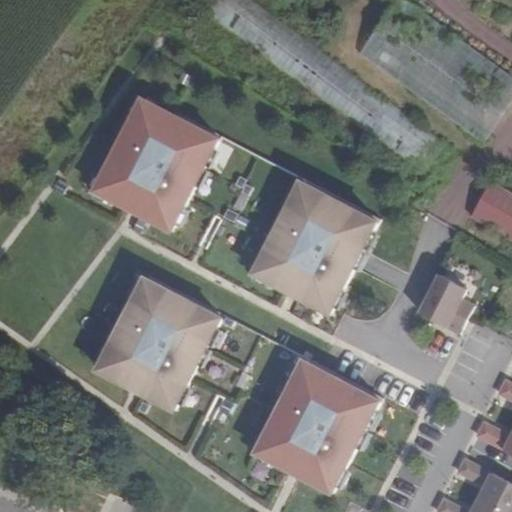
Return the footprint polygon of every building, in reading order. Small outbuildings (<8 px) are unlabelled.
[(511,101),(511,77),(402,0),(399,0),(359,54),(482,144),(511,101)] [(98,190),(173,232),(222,143),(147,102),(98,190)] [(413,155),(428,156),(430,131),(415,130),(413,155)] [(470,217),(511,241),(511,193),(491,181),(470,217)] [(303,185),(257,275),(333,314),(379,224),(303,185)] [(212,314),(135,274),(88,365),(165,404),(212,314)] [(419,321),(459,340),(473,312),(460,305),(464,296),(437,283),(419,321)] [(296,358),(247,451),(323,491),(373,399),(296,358)] [(511,453),(511,381),(508,379),(501,393),(511,398),(511,434),(487,422),(479,436),(511,453)] [(440,511),(511,511),(511,483),(466,459),(460,471),(488,486),(474,511),(470,511),(445,499),(439,511),(440,511)]
